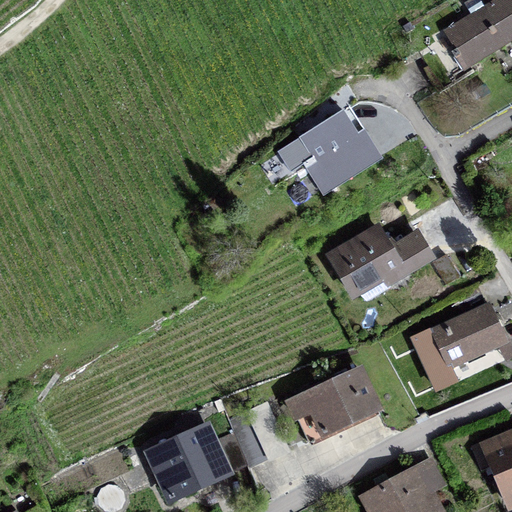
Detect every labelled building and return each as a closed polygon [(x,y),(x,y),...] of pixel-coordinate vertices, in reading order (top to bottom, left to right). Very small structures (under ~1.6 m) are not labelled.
[(511,0),(498,0),(485,8),(480,0),(470,0),(465,4),(472,16),(446,32),(456,50),(451,52),(462,70),(511,39),(511,0)] [(279,152),(291,171),(303,164),(323,193),(381,156),(364,129),(358,134),(343,110),(279,152)] [(378,228),(330,256),(353,295),(358,293),(366,302),(390,287),(388,283),(431,258),(417,235),(397,247),(391,241),(387,244),(378,228)] [(446,255),(433,263),(446,284),(459,277),(446,255)] [(450,367),(507,341),(490,305),(415,340),(437,387),(455,379),(450,367)] [(360,370),(290,402),(308,441),(378,409),(360,370)] [(267,403),(230,420),(249,467),(289,450),(267,403)] [(193,490),(191,485),(244,460),(233,433),(214,441),(207,427),(149,454),(171,500),(193,490)] [(511,434),(486,445),(494,463),(492,464),(510,506),(511,505),(511,434)] [(419,468),(363,499),(370,511),(437,511),(441,510),(419,468)]
